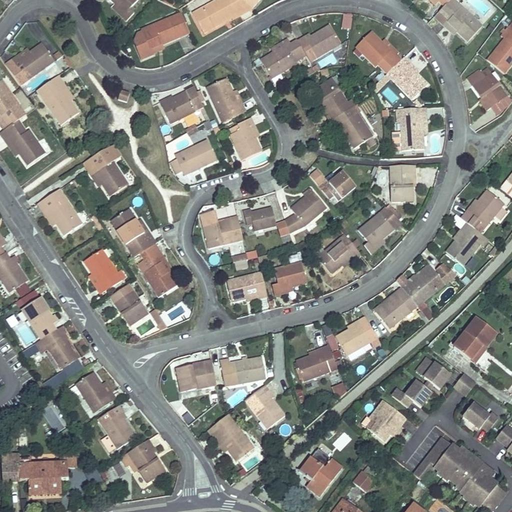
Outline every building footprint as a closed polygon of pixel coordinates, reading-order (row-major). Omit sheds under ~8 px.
[(139,0),(109,0),(115,5),(125,15),(122,18),(127,22),(134,14),(130,10),(139,0)] [(223,13),(233,8),(236,12),(249,5),(243,0),(219,0),(193,15),(201,30),(211,24),(213,28),(213,29),(227,21),(223,13)] [(259,0),(243,0),(249,5),(252,8),(259,0)] [(482,27),(453,0),(451,0),(445,7),(441,11),(447,16),(440,23),(446,29),(446,28),(450,25),(457,32),(456,33),(467,43),(482,27)] [(125,15),(115,5),(112,8),(122,18),(125,15)] [(228,22),(238,16),(253,9),(252,8),(249,5),(236,12),(233,8),(223,13),(227,21),(228,22)] [(190,34),(182,13),(142,31),(137,33),(132,35),(134,41),(142,58),(152,54),(152,53),(150,49),(161,44),(162,46),(190,34)] [(343,14),(341,29),(350,30),(352,15),(343,14)] [(203,34),(213,29),(213,28),(211,24),(201,30),(203,34)] [(456,33),(457,32),(450,25),(446,28),(446,29),(453,35),(454,35),(456,33)] [(342,46),(330,26),(324,30),(328,38),(310,48),(310,47),(305,38),(304,38),(298,41),(300,45),(304,51),(307,57),(311,63),(342,46)] [(511,31),(508,28),(501,37),(505,40),(487,61),(505,75),(511,66),(511,31)] [(328,38),(324,30),(311,37),(310,35),(304,38),(305,38),(310,47),(310,48),(328,38)] [(382,44),(372,33),(356,48),(376,69),(387,57),(392,61),(399,54),(395,50),(390,54),(381,45),(382,44)] [(298,41),(297,40),(291,44),(288,40),(271,50),(273,54),(274,54),(285,48),(288,52),(300,45),(298,41)] [(395,50),(386,41),(382,44),(381,45),(390,54),(395,50)] [(161,44),(150,49),(152,53),(163,49),(162,46),(161,44)] [(55,63),(42,45),(30,53),(30,54),(15,64),(13,61),(6,66),(21,87),(55,63)] [(295,64),(307,57),(304,51),(300,45),(288,52),(285,48),(274,54),(273,54),(261,60),(271,77),(273,80),(281,75),(297,66),(295,64)] [(28,51),(13,61),(15,64),(30,54),(30,53),(28,51)] [(428,86),(413,70),(414,68),(405,58),(388,75),(391,79),(412,101),(428,86)] [(307,79),(317,73),(314,68),(304,74),(307,79)] [(508,98),(491,75),(485,79),(479,71),(467,80),(482,101),(488,96),(495,106),(508,98)] [(284,81),(281,75),(273,80),(271,77),(269,78),(274,86),(284,81)] [(391,79),(388,75),(377,85),(374,89),(376,93),(391,79)] [(65,88),(57,77),(49,83),(49,84),(57,95),(58,95),(62,92),(69,103),(70,102),(74,100),(73,99),(65,88)] [(348,104),(332,79),(314,91),(321,103),(329,99),(329,98),(337,110),(329,115),(333,122),(333,121),(352,109),(348,104)] [(377,85),(372,79),(369,81),(372,85),(374,89),(377,85)] [(238,106),(233,94),(234,94),(227,80),(207,89),(224,126),(247,113),(243,104),(242,104),(239,106),(238,106)] [(27,116),(2,82),(0,83),(0,116),(0,117),(1,116),(11,110),(14,115),(9,118),(13,125),(19,121),(27,116)] [(79,114),(70,102),(69,103),(62,92),(58,95),(57,95),(49,84),(49,83),(37,92),(62,127),(79,114)] [(204,109),(201,104),(197,95),(196,94),(194,89),(167,102),(166,100),(160,102),(171,126),(204,109)] [(127,103),(130,94),(120,91),(117,100),(127,103)] [(243,104),(237,92),(234,94),(233,94),(238,106),(239,106),(242,104),(243,104)] [(205,102),(201,93),(196,94),(197,95),(201,104),(202,104),(205,102)] [(495,106),(488,96),(482,101),(485,106),(483,108),(487,112),(495,106)] [(337,110),(329,98),(329,99),(321,103),(325,110),(323,111),(331,123),(333,122),(329,115),(337,110)] [(373,138),(358,114),(354,108),(352,109),(333,121),(338,129),(347,123),(353,133),(347,138),(355,150),(373,138)] [(421,136),(420,122),(421,122),(427,122),(426,109),(397,110),(397,124),(401,124),(402,152),(424,150),(424,136),(422,136),(421,136)] [(0,123),(5,131),(13,125),(9,118),(14,115),(11,110),(1,116),(0,117),(0,116),(0,123)] [(260,138),(251,120),(249,121),(251,126),(250,127),(250,128),(256,140),(256,139),(257,139),(260,138)] [(46,154),(30,131),(27,133),(19,121),(13,125),(5,131),(0,134),(5,141),(12,135),(16,140),(12,143),(20,154),(20,155),(19,155),(27,167),(46,154)] [(231,130),(233,135),(230,136),(242,162),(262,153),(257,142),(258,141),(257,139),(256,139),(256,140),(250,128),(250,127),(251,126),(249,121),(238,126),(231,130)] [(353,133),(347,123),(338,129),(344,139),(345,139),(347,138),(353,133)] [(187,134),(196,129),(195,126),(185,131),(187,134)] [(198,133),(196,129),(187,134),(189,138),(198,133)] [(20,154),(12,143),(16,140),(12,135),(5,141),(16,157),(19,155),(20,155),(20,154)] [(217,161),(207,141),(175,156),(177,160),(171,163),(176,175),(183,172),(183,173),(189,170),(190,170),(188,165),(198,160),(202,168),(217,161)] [(113,145),(101,153),(102,155),(115,147),(113,145)] [(129,186),(113,162),(104,169),(101,164),(106,161),(102,155),(101,153),(84,164),(99,188),(103,186),(110,198),(129,186)] [(202,168),(198,160),(188,165),(190,170),(189,170),(183,173),(185,176),(191,173),(202,168)] [(416,188),(415,167),(391,167),(392,203),(414,203),(414,188),(416,188)] [(326,181),(318,171),(310,177),(318,188),(326,181)] [(339,203),(356,188),(343,173),(329,185),(322,191),(330,201),(334,197),(339,203)] [(511,174),(506,182),(500,189),(511,198),(511,174)] [(322,191),(329,185),(326,181),(318,188),(322,191)] [(314,193),(312,190),(304,196),(307,199),(314,193)] [(83,225),(60,191),(39,205),(47,216),(50,214),(57,224),(56,225),(64,237),(83,225)] [(484,231),(505,205),(487,192),(474,208),(472,206),(461,219),(467,224),(487,240),(490,236),(484,231)] [(305,228),(327,210),(314,193),(307,199),(304,201),(303,201),(290,210),(296,217),(286,222),(290,235),(305,228)] [(383,240),(402,225),(398,221),(389,212),(385,208),(358,231),(369,244),(364,247),(370,255),(375,251),(371,247),(381,238),(383,240)] [(277,227),(273,209),(252,214),(251,211),(244,213),(246,224),(252,222),(253,225),(255,233),(277,227)] [(402,217),(393,209),(389,212),(398,221),(402,218),(402,217)] [(147,241),(137,224),(138,224),(130,211),(112,223),(135,259),(140,256),(156,245),(152,238),(148,241),(147,241)] [(244,242),(238,219),(230,221),(233,230),(221,233),(218,223),(216,213),(201,217),(209,251),(244,242)] [(57,224),(50,214),(47,216),(53,226),(54,226),(56,225),(57,224)] [(104,232),(95,217),(91,219),(101,234),(104,232)] [(233,230),(230,221),(218,223),(221,233),(233,230)] [(152,238),(141,222),(138,224),(137,224),(147,241),(148,241),(152,238)] [(464,266),(481,245),(484,248),(489,242),(487,240),(467,224),(455,238),(458,240),(448,252),(464,266)] [(345,236),(337,227),(334,230),(342,239),(345,237),(345,236)] [(344,265),(338,258),(347,250),(354,259),(360,254),(356,250),(352,244),(345,236),(345,237),(342,239),(318,259),(331,276),(344,265)] [(385,243),(383,240),(381,238),(371,247),(375,251),(385,243)] [(356,250),(361,246),(360,246),(356,240),(352,244),(356,250)] [(177,287),(170,275),(169,275),(169,276),(162,264),(161,263),(150,271),(149,270),(147,267),(163,257),(156,245),(140,256),(144,262),(139,265),(140,266),(138,267),(158,299),(177,287)] [(494,257),(500,250),(496,248),(491,254),(494,257)] [(354,259),(347,250),(338,258),(344,265),(348,261),(350,263),(354,259)] [(118,274),(103,251),(84,263),(93,275),(101,286),(106,282),(111,290),(123,282),(118,274)] [(28,282),(20,270),(14,274),(6,263),(7,262),(10,260),(7,254),(6,255),(0,258),(0,279),(9,294),(28,282)] [(249,261),(247,255),(232,259),(233,259),(234,265),(249,261)] [(269,267),(268,261),(271,261),(269,255),(258,259),(261,269),(269,267)] [(20,270),(17,264),(18,262),(15,258),(15,257),(10,260),(7,262),(6,263),(14,274),(20,270)] [(174,273),(163,257),(147,267),(149,270),(150,271),(161,263),(162,264),(169,276),(169,275),(170,275),(174,273)] [(308,285),(302,263),(275,270),(279,286),(280,292),(293,289),(308,285)] [(445,285),(432,268),(419,278),(424,284),(424,285),(414,292),(408,284),(407,284),(402,288),(403,289),(418,308),(422,312),(427,308),(428,307),(424,303),(445,285)] [(127,280),(122,271),(121,271),(118,274),(123,282),(127,280)] [(268,298),(262,274),(227,282),(232,304),(248,301),(246,291),(257,289),(258,289),(260,300),(268,298)] [(447,284),(454,279),(450,274),(443,279),(447,284)] [(103,296),(111,290),(106,282),(101,286),(93,275),(90,277),(102,296),(103,296)] [(414,292),(424,285),(424,284),(419,278),(418,276),(417,276),(407,284),(408,284),(414,292)] [(19,299),(31,291),(25,284),(14,292),(19,299)] [(280,292),(279,286),(278,286),(272,287),(276,298),(295,293),(293,289),(280,292)] [(260,300),(258,289),(257,289),(246,291),(248,301),(254,300),(254,301),(260,300)] [(390,331),(418,308),(403,289),(397,294),(402,300),(403,301),(393,308),(392,308),(389,303),(388,303),(376,313),(390,331)] [(148,316),(133,292),(121,300),(129,312),(128,312),(123,316),(130,328),(148,316)] [(402,300),(397,294),(392,298),(393,299),(388,303),(389,303),(392,308),(393,308),(403,301),(402,300)] [(50,327),(42,317),(49,313),(41,299),(22,311),(42,342),(57,332),(53,326),(50,327)] [(129,312),(121,300),(113,306),(113,307),(117,312),(119,311),(123,316),(128,312),(129,312)] [(429,322),(435,316),(428,307),(427,308),(422,312),(429,321),(429,322)] [(52,318),(49,313),(42,317),(50,327),(53,326),(58,323),(58,322),(55,317),(52,318)] [(5,319),(9,329),(18,325),(14,316),(5,319)] [(381,346),(366,318),(350,327),(351,329),(336,338),(347,357),(348,356),(363,348),(371,343),(374,350),(381,346)] [(153,319),(133,325),(138,339),(157,332),(153,319)] [(486,349),(497,334),(477,319),(454,348),(471,362),(483,346),(486,349)] [(65,351),(58,340),(66,335),(62,328),(57,332),(42,342),(35,346),(41,354),(47,350),(61,371),(79,360),(72,347),(65,351)] [(68,341),(70,340),(66,335),(58,340),(65,351),(72,347),(68,341)] [(29,348),(24,340),(18,343),(23,351),(29,348)] [(487,349),(486,349),(483,346),(471,362),(475,365),(484,354),(487,350),(487,349)] [(338,370),(329,347),(321,350),(324,360),(325,360),(313,364),(311,357),(297,362),(305,383),(338,370)] [(366,353),(363,348),(348,356),(349,357),(351,362),(366,353)] [(324,360),(321,350),(316,351),(317,354),(311,357),(313,364),(325,360),(324,360)] [(247,361),(246,356),(245,356),(229,359),(229,360),(230,366),(247,363),(247,361)] [(266,380),(262,358),(247,361),(247,363),(230,366),(229,360),(221,362),(225,388),(266,380)] [(217,386),(212,361),(204,362),(205,367),(193,369),(193,367),(178,370),(181,392),(217,386)] [(440,390),(451,376),(436,364),(424,379),(428,381),(432,385),(433,386),(440,390)] [(79,365),(65,370),(67,376),(81,371),(79,365)] [(112,403),(101,387),(101,386),(102,385),(94,373),(75,385),(94,414),(112,403)] [(461,393),(471,380),(464,375),(454,388),(461,393)] [(50,391),(60,383),(55,376),(44,385),(50,391)] [(467,397),(476,384),(471,380),(461,393),(467,397)] [(429,392),(433,386),(432,385),(428,381),(424,387),(429,392)] [(393,397),(405,407),(410,400),(413,402),(421,409),(432,394),(429,392),(424,387),(417,382),(406,396),(398,390),(393,397)] [(116,400),(106,384),(105,383),(102,385),(101,386),(101,387),(112,403),(116,400)] [(337,401),(347,393),(344,384),(333,388),(337,401)] [(285,417),(272,399),(274,398),(265,386),(246,401),(268,430),(285,417)] [(491,429),(501,417),(494,411),(492,414),(476,401),(466,414),(482,427),(485,424),(491,429)] [(407,420),(384,402),(370,420),(373,422),(367,430),(384,443),(390,435),(394,430),(397,433),(407,420)] [(136,439),(128,425),(121,430),(114,419),(116,417),(112,411),(98,421),(108,437),(101,441),(109,454),(117,449),(117,451),(136,439)] [(124,420),(126,419),(123,413),(123,414),(116,417),(114,419),(121,430),(128,425),(124,420)] [(254,449),(229,415),(212,428),(228,450),(227,450),(237,462),(254,449)] [(511,426),(509,424),(499,437),(511,447),(509,449),(511,451),(511,426)] [(228,450),(212,428),(212,429),(209,431),(224,452),(227,450),(228,450)] [(436,468),(453,445),(444,438),(424,465),(434,472),(436,468)] [(157,453),(149,440),(148,441),(143,444),(143,445),(147,450),(145,452),(152,463),(152,462),(158,459),(157,458),(155,454),(157,453)] [(76,454),(76,442),(67,442),(66,454),(76,454)] [(166,472),(158,459),(152,462),(152,463),(145,452),(147,450),(143,445),(143,444),(120,459),(125,468),(130,465),(133,463),(134,464),(138,471),(146,484),(166,472)] [(453,445),(436,468),(441,471),(441,472),(443,470),(453,477),(451,479),(452,479),(460,486),(462,484),(466,487),(463,492),(467,496),(468,496),(469,494),(479,501),(477,503),(478,504),(482,507),(483,506),(496,488),(499,485),(500,484),(493,479),(481,470),(483,467),(460,450),(453,445)] [(462,447),(460,450),(483,467),(481,470),(493,479),(497,473),(485,464),(484,465),(478,460),(462,447)] [(321,498),(343,468),(333,461),(330,463),(317,453),(312,459),(310,458),(299,473),(307,479),(309,476),(314,480),(312,483),(308,488),(321,498)] [(67,464),(32,466),(32,454),(1,456),(3,483),(29,482),(29,497),(63,495),(63,491),(69,491),(68,470),(77,469),(76,454),(66,454),(67,464)] [(138,471),(134,464),(133,463),(130,465),(135,473),(136,473),(138,471)] [(452,479),(451,479),(453,477),(443,470),(441,472),(441,471),(439,474),(450,482),(452,479)] [(117,483),(109,471),(105,474),(113,486),(117,483)] [(368,493),(376,480),(359,471),(351,484),(368,493)] [(493,511),(508,492),(499,485),(496,488),(483,506),(490,511),(493,511)] [(478,504),(477,503),(479,501),(469,494),(468,496),(467,496),(465,498),(476,506),(478,504)] [(358,511),(354,508),(347,503),(344,500),(334,511),(358,511)] [(356,505),(348,500),(347,503),(354,508),(356,505)]
